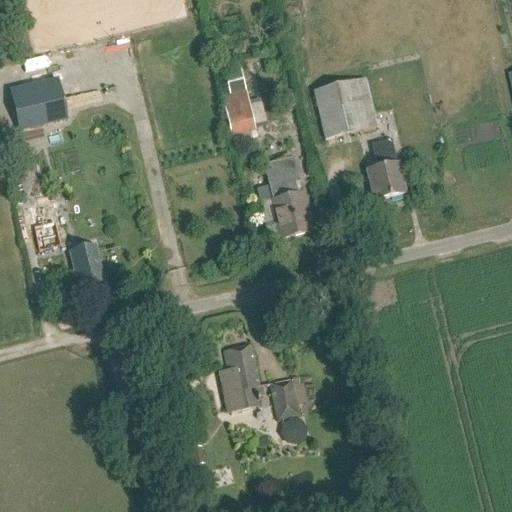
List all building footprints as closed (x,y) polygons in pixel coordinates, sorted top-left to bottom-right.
[(230,98),(224,99),(234,138),(258,132),(243,71),(224,75),(230,98)] [(313,93),(325,143),(377,129),(365,80),(313,93)] [(9,95),(17,127),(67,115),(59,83),(9,95)] [(396,165),(390,142),(371,147),(377,170),(367,172),(375,203),(404,196),(397,165),(396,165)] [(277,222),(282,241),(311,234),(302,196),(297,197),(294,184),(299,183),(293,160),(263,167),(272,204),(261,207),(265,225),(277,222)] [(28,209),(38,253),(60,247),(50,204),(28,209)] [(78,290),(103,284),(95,248),(70,254),(78,290)] [(259,389),(251,348),(223,354),(227,373),(219,375),(227,414),(259,408),(258,402),(261,402),(260,397),(264,396),(262,388),(259,389)] [(169,383),(181,389),(196,361),(183,355),(169,383)] [(279,422),(301,417),(294,382),(271,387),(279,422)] [(284,428),(283,436),(287,443),(295,444),(302,440),(304,432),(299,425),(291,423),(284,428)]
